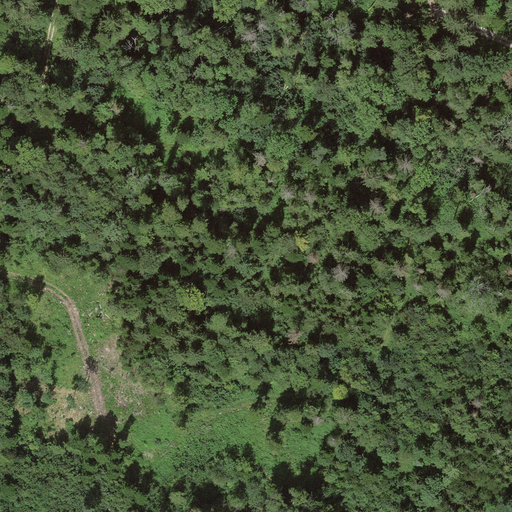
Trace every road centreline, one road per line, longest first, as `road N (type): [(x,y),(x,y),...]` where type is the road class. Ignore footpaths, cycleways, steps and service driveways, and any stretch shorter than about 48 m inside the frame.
road 1 (track): [(292,495),(314,452),(346,432),(351,393),(395,318),(411,238),(428,0)]
road 2 (track): [(0,195),(38,91),(59,0)]
